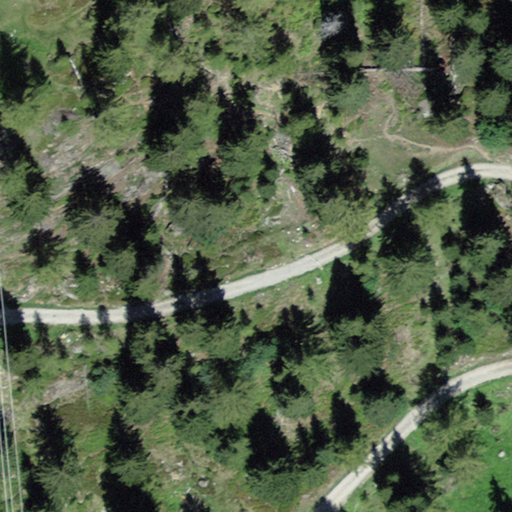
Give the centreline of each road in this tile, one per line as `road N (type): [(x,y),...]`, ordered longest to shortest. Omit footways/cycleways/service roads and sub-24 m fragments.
road 1 (track): [(511,172),(451,176),(330,253),(208,296),(110,315),(0,315)]
road 2 (track): [(322,511),(437,394),(511,366)]
